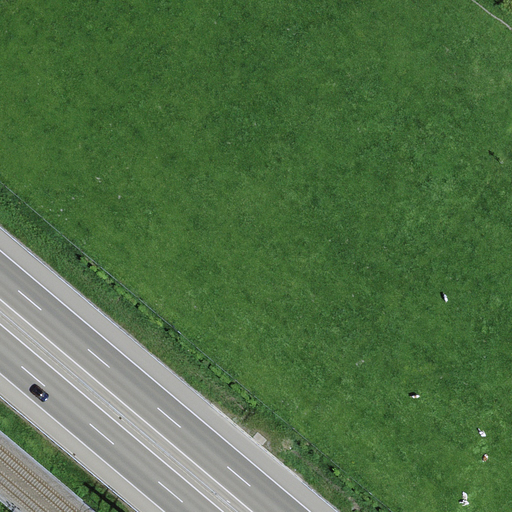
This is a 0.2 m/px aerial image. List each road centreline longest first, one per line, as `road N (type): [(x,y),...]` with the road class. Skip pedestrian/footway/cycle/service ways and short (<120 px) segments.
road 1 (motorway): [(277,511),(0,278)]
road 2 (motorway): [(0,346),(194,511)]
